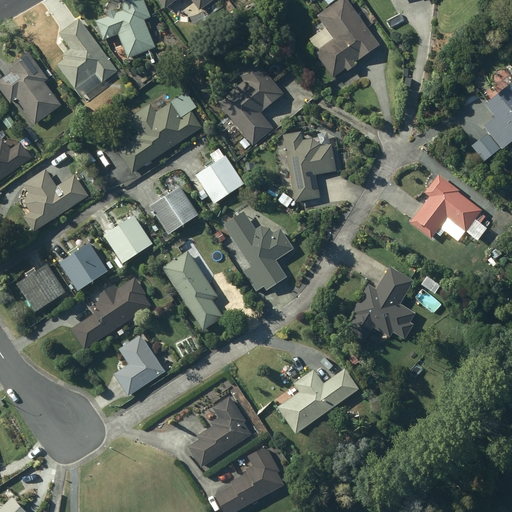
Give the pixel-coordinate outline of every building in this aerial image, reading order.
[(129,0),(118,4),(120,10),(114,13),(113,8),(105,12),(106,15),(94,20),(101,39),(117,33),(126,57),(154,47),(143,19),(149,17),(142,0),(129,0)] [(155,0),(163,9),(174,0),(191,0),(198,9),(210,0),(155,0)] [(326,31),(323,33),(329,40),(324,43),(322,40),(313,47),(315,50),(313,52),(332,78),(344,69),(346,71),(355,65),(353,63),(378,44),(345,0),(337,0),(316,16),(317,17),(314,19),(321,29),(324,27),(326,31)] [(203,37),(226,21),(222,15),(198,31),(203,37)] [(60,54),(63,58),(55,64),(80,97),(82,95),(86,100),(104,87),(101,83),(116,71),(77,19),(58,34),(69,48),(60,54)] [(30,125),(29,126),(31,129),(35,126),(34,123),(60,104),(43,81),(46,79),(27,52),(6,67),(9,71),(0,77),(0,92),(8,104),(12,101),(30,125)] [(244,137),(238,142),(244,149),(250,144),(252,146),(273,129),(260,113),(263,110),(262,110),(279,95),(280,96),(283,94),(257,62),(248,61),(239,69),(238,77),(241,81),(215,102),(244,137)] [(511,139),(511,81),(483,104),(493,116),(482,126),(500,149),(511,139)] [(149,104),(127,119),(136,133),(130,137),(133,142),(117,152),(131,173),(201,127),(190,111),(179,117),(170,102),(154,112),(149,104)] [(1,120),(7,129),(14,124),(8,115),(1,120)] [(281,134),(293,201),(319,197),(315,175),(335,171),(330,143),(319,145),(319,143),(311,138),(301,140),(300,131),(281,134)] [(0,179),(30,158),(19,142),(9,150),(1,139),(0,139),(0,179)] [(213,204),(209,206),(213,211),(218,207),(215,202),(243,184),(225,155),(223,156),(217,148),(208,154),(214,162),(213,163),(210,159),(203,163),(206,167),(194,175),(203,189),(197,193),(201,200),(207,196),(213,204)] [(29,212),(22,217),(31,232),(87,196),(73,174),(55,186),(44,169),(22,184),(27,191),(26,194),(20,193),(19,202),(23,202),(29,212)] [(457,192),(458,190),(437,175),(423,193),(427,196),(407,222),(429,238),(445,217),(464,231),(466,229),(477,238),(482,232),(478,230),(480,228),(478,226),(481,221),(476,217),(481,210),(457,192)] [(165,190),(158,195),(160,198),(148,206),(166,234),(197,214),(178,187),(168,194),(165,190)] [(269,187),(266,193),(275,198),(279,191),(269,187)] [(274,260),(292,249),(278,228),(271,232),(268,228),(259,226),(254,229),(242,211),(222,224),(249,267),(242,271),(255,291),(262,286),(264,291),(285,277),(274,260)] [(133,215),(102,235),(116,257),(112,259),(118,269),(122,267),(120,264),(151,244),(133,215)] [(214,233),(220,242),(224,239),(218,231),(214,233)] [(74,247),(67,251),(69,254),(57,262),(71,284),(68,285),(70,290),(73,288),(78,294),(81,292),(78,289),(106,271),(112,267),(108,261),(102,265),(87,243),(76,250),(74,247)] [(498,247),(490,252),(494,259),(502,254),(498,247)] [(186,250),(159,268),(200,330),(221,317),(210,301),(216,296),(186,250)] [(46,264),(15,284),(33,312),(64,292),(46,264)] [(367,285),(350,313),(355,316),(346,330),(364,341),(372,327),(389,337),(392,332),(403,339),(412,324),(408,322),(414,313),(398,304),(412,281),(388,267),(374,289),(367,285)] [(94,296),(97,301),(88,307),(92,314),(69,329),(82,349),(150,306),(143,295),(145,294),(134,277),(115,289),(112,284),(94,296)] [(139,335),(117,349),(127,364),(112,374),(127,396),(164,371),(139,335)] [(276,407),(293,433),(358,390),(344,369),(322,384),(312,370),(292,383),(298,392),(276,407)] [(242,423),(245,421),(228,396),(211,407),(217,417),(209,423),(211,426),(195,436),(198,440),(187,447),(200,466),(250,434),(242,423)] [(251,465),(244,469),(246,473),(229,481),(231,486),(213,495),(222,511),(231,511),(251,502),(252,505),(256,503),(255,500),(283,486),(276,472),(278,471),(265,446),(246,456),(251,465)] [(286,483),(289,493),(295,491),(292,481),(286,483)] [(24,511),(12,500),(0,511),(24,511)]
